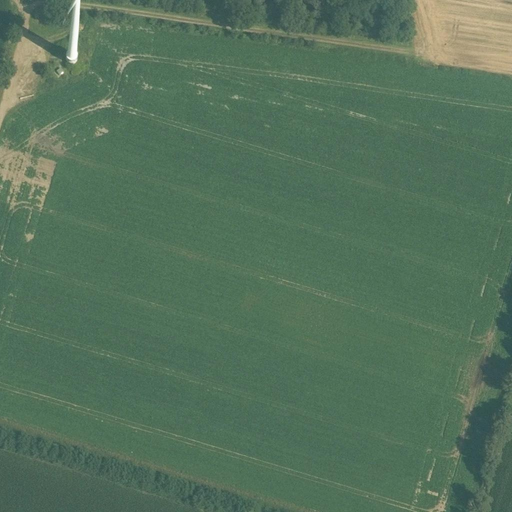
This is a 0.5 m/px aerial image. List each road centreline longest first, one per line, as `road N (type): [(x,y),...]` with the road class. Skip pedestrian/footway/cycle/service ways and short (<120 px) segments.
road 1 (track): [(78,0),(397,50)]
road 2 (track): [(0,110),(24,24),(33,8),(56,0)]
